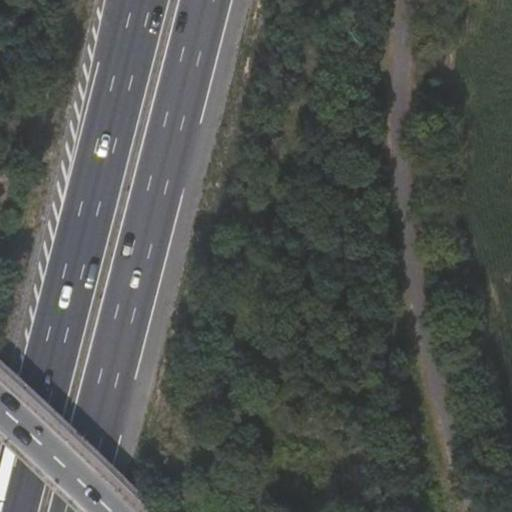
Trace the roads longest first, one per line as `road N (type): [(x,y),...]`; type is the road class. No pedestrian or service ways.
road 1 (motorway): [(80,511),(210,0)]
road 2 (motorway): [(137,0),(7,511)]
road 3 (motorway): [(103,511),(0,414)]
